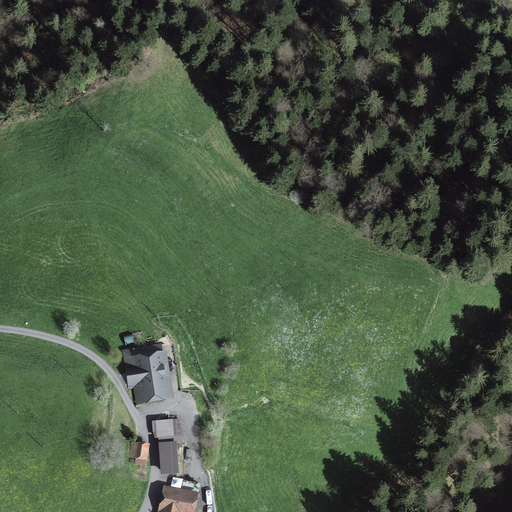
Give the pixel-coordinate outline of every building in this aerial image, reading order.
[(134,385),(137,399),(167,394),(158,345),(130,350),(133,369),(126,371),(129,386),(134,385)] [(156,423),(157,438),(181,436),(180,421),(156,423)] [(146,444),(132,443),(130,458),(137,458),(137,456),(145,457),(146,444)] [(166,474),(179,473),(176,443),(163,444),(166,474)] [(162,511),(191,511),(198,484),(170,478),(162,511)]
